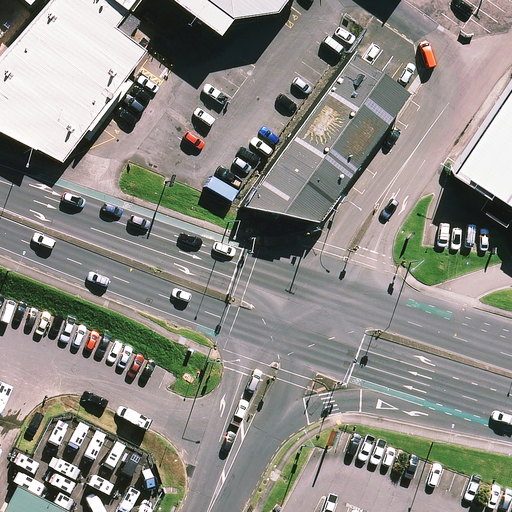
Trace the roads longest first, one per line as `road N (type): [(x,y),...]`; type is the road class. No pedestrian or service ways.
road 1 (secondary): [(0,190),(298,290)]
road 2 (secondary): [(270,331),(0,232)]
road 3 (secondary): [(511,423),(360,401),(271,424)]
road 4 (secondary): [(511,409),(319,345)]
road 5 (secondary): [(347,305),(511,356)]
road 6 (residential): [(298,290),(326,248),(406,164)]
road 7 (residential): [(406,164),(347,305)]
road 8 (unclassified): [(234,456),(230,412),(242,374),(270,331)]
